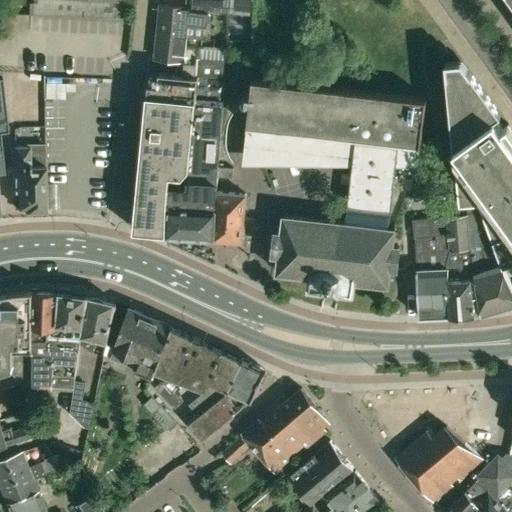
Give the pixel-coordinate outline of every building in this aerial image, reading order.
[(35,0),(34,15),(133,21),(135,0),(35,0)] [(160,4),(157,31),(186,33),(189,34),(202,34),(203,25),(205,25),(205,22),(209,21),(210,13),(207,11),(207,9),(229,11),(229,0),(189,0),(188,7),(180,6),(160,4)] [(157,31),(154,57),(177,59),(175,73),(180,73),(198,75),(200,60),(201,47),(185,46),(186,33),(157,31)] [(214,235),(217,191),(218,176),(219,166),(225,77),(226,63),(200,60),(198,75),(199,75),(190,167),(181,176),(170,175),(167,232),(168,232),(181,233),(212,234),(214,235)] [(509,280),(511,285),(511,128),(508,123),(503,127),(460,68),(446,69),(459,204),(479,202),(481,207),(479,207),(481,212),(501,264),(508,280),(509,280)] [(199,75),(198,75),(180,73),(159,71),(158,84),(149,83),(144,125),(148,126),(145,148),(143,147),(135,228),(144,229),(144,230),(158,231),(158,230),(166,231),(166,232),(167,232),(170,175),(181,176),(190,167),(199,75)] [(247,124),(245,142),(353,155),(351,174),(342,173),(341,177),(341,182),(350,183),(346,222),(389,227),(397,160),(419,163),(421,145),(427,97),(341,87),(253,77),(251,96),(248,115),(248,119),(247,124)] [(13,143),(14,190),(15,190),(16,207),(26,207),(26,208),(30,208),(32,212),(40,212),(42,208),(46,208),(45,164),(43,164),(42,164),(42,143),(13,143)] [(219,166),(218,176),(233,177),(234,167),(219,166)] [(217,191),(214,235),(214,238),(242,240),(246,193),(217,191)] [(511,285),(509,280),(508,280),(501,264),(481,212),(468,213),(471,246),(473,262),(482,312),(511,302),(511,285)] [(418,268),(417,268),(419,316),(451,314),(449,262),(451,248),(471,246),(468,213),(413,218),(414,236),(415,236),(418,268)] [(390,266),(396,267),(399,245),(393,245),(394,231),(395,231),(395,227),(391,227),(389,227),(346,222),(288,215),(288,214),(284,214),(284,218),(283,231),(276,231),(274,253),(280,253),(278,267),(278,271),(281,271),(308,274),(312,274),(312,279),(315,279),(350,283),(353,284),(354,279),(356,280),(385,283),(388,284),(389,280),(388,280),(390,266)] [(451,248),(449,262),(451,314),(476,313),(482,312),(473,262),(471,246),(451,248)] [(33,384),(33,309),(33,289),(16,290),(7,292),(2,293),(2,296),(0,296),(0,370),(3,370),(10,368),(25,384),(33,384)] [(57,326),(59,290),(33,289),(33,309),(33,384),(33,385),(37,389),(52,389),(54,358),(45,358),(45,326),(57,326)] [(75,380),(81,342),(88,295),(59,290),(57,326),(45,326),(45,358),(54,358),(52,389),(74,390),(70,411),(85,426),(89,426),(93,402),(81,399),(86,382),(75,380)] [(104,352),(117,301),(88,295),(81,342),(97,346),(95,350),(104,352)] [(112,355),(111,357),(127,363),(131,353),(139,356),(138,359),(141,360),(136,372),(152,378),(157,364),(172,324),(129,306),(114,346),(115,347),(112,355)] [(170,374),(156,386),(175,407),(183,400),(177,393),(176,392),(186,375),(195,378),(210,383),(224,348),(172,324),(157,364),(171,370),(170,374)] [(106,343),(104,352),(112,355),(115,347),(114,346),(106,343)] [(224,348),(210,383),(227,390),(229,387),(242,357),(224,348)] [(242,357),(229,387),(251,397),(252,397),(253,397),(266,368),(242,357)] [(0,387),(17,382),(3,370),(0,370),(0,387)] [(193,406),(183,414),(189,422),(207,407),(226,392),(227,390),(210,383),(208,389),(191,403),(193,406)] [(207,407),(189,422),(203,437),(237,410),(236,409),(251,397),(229,387),(227,390),(226,392),(207,407)] [(223,451),(231,461),(252,443),(276,472),(326,430),(324,426),(330,422),(319,408),(302,387),(298,390),(262,421),(260,418),(243,432),(243,433),(223,451)] [(160,403),(153,396),(146,403),(153,410),(160,403)] [(160,403),(153,410),(168,427),(176,420),(160,403)] [(0,446),(6,445),(34,436),(31,425),(13,430),(12,426),(1,429),(0,424),(0,446)] [(428,430),(396,456),(409,471),(416,480),(432,500),(452,484),(450,482),(457,476),(459,478),(483,458),(466,442),(463,439),(447,425),(433,436),(428,430)] [(354,467),(331,439),(288,475),(311,502),(354,467)] [(32,472),(35,478),(46,473),(42,461),(30,466),(23,450),(0,459),(0,480),(1,484),(32,472)] [(52,457),(45,460),(50,472),(57,469),(52,457)] [(446,511),(447,511),(510,511),(511,510),(511,466),(503,457),(494,457),(478,474),(480,476),(446,511)] [(363,511),(380,500),(356,469),(324,494),(333,505),(324,511),(321,511),(314,502),(300,511),(363,511)] [(27,511),(46,504),(35,478),(32,472),(1,484),(12,511),(27,511)] [(105,511),(94,494),(78,504),(82,511),(105,511)]
